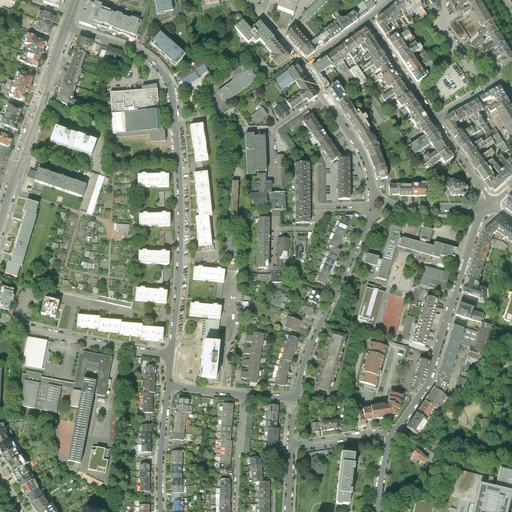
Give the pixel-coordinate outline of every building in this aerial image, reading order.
[(58,8),(61,0),(43,0),(43,2),(58,8)] [(153,0),(156,14),(173,10),(170,0),(153,0)] [(280,0),(277,9),(293,15),(299,0),(280,0)] [(320,0),(302,16),(307,22),(310,19),(332,0),(320,0)] [(365,0),(361,4),(368,13),(369,11),(374,8),(375,7),(373,5),(378,0),(365,0)] [(393,6),(398,14),(401,12),(409,24),(412,22),(409,17),(398,0),(396,1),(393,6)] [(398,0),(409,17),(417,12),(423,8),(417,0),(398,0)] [(422,0),(417,0),(423,8),(426,6),(422,0)] [(480,0),(467,0),(468,2),(472,7),(473,9),(482,3),(480,0)] [(511,0),(502,0),(509,11),(511,9),(511,0)] [(97,27),(107,29),(112,11),(100,8),(101,5),(95,3),(95,4),(85,1),(79,23),(97,29),(97,27)] [(482,3),(473,9),(465,15),(458,19),(450,25),(464,46),(468,43),(473,37),(478,33),(484,27),(492,20),(482,3)] [(353,13),(358,20),(368,13),(361,4),(359,5),(357,7),(360,12),(358,13),(355,9),(352,11),(353,13)] [(388,11),(395,21),(401,17),(398,14),(393,6),(389,9),(388,11)] [(423,8),(417,12),(420,17),(426,13),(423,8)] [(128,16),(112,11),(107,29),(110,30),(110,29),(115,30),(115,32),(120,34),(121,32),(127,34),(126,35),(135,38),(140,24),(141,24),(142,21),(128,16)] [(391,24),(396,31),(400,28),(395,21),(388,11),(386,12),(383,14),(382,15),(389,25),(391,24)] [(51,16),(44,13),(44,14),(40,13),(37,20),(52,26),(55,18),(50,17),(51,16)] [(332,16),(336,21),(343,30),(351,25),(346,18),(341,22),(339,20),(341,19),(336,13),(332,16)] [(346,18),(351,25),(358,20),(353,13),(346,18)] [(389,25),(382,15),(380,17),(376,20),(375,23),(385,37),(390,33),(386,28),(389,25)] [(317,38),(322,33),(310,19),(307,22),(305,24),(317,38)] [(52,26),(35,20),(35,23),(34,23),(33,23),(32,25),(35,31),(48,35),(49,35),(50,32),(51,29),(51,28),(52,26)] [(492,20),(484,27),(487,31),(495,26),(492,20)] [(260,39),(265,45),(274,38),(259,22),(253,27),(254,28),(251,31),(242,21),(235,28),(248,43),(253,39),(256,42),(260,39)] [(324,31),(331,39),(343,30),(336,21),(323,30),(324,31)] [(487,31),(488,33),(490,36),(498,31),(495,26),(487,31)] [(286,35),(300,52),(309,44),(294,27),(286,35)] [(375,44),(365,29),(359,33),(357,34),(368,49),(375,44)] [(392,46),(408,34),(405,30),(397,37),(395,35),(388,40),(391,44),(392,46)] [(317,38),(316,38),(319,41),(320,41),(319,42),(322,46),(331,39),(324,31),(322,33),(317,38)] [(498,31),(490,36),(494,43),(477,53),(480,56),(482,55),(484,54),(487,52),(494,48),(505,42),(498,31)] [(160,33),(150,44),(163,56),(175,66),(185,55),(160,33)] [(368,49),(357,34),(355,36),(350,39),(356,49),(360,46),(364,51),(368,49)] [(392,47),(395,52),(403,45),(401,43),(410,37),(408,34),(392,46),(392,47)] [(46,43),(35,39),(36,38),(28,35),(27,36),(26,39),(26,40),(25,40),(24,44),(28,45),(43,51),(45,46),(46,46),(47,44),(46,43)] [(92,42),(79,37),(74,51),(86,55),(88,48),(90,49),(90,48),(92,42)] [(477,41),(471,46),(475,50),(484,41),(483,40),(481,38),(480,37),(477,41)] [(277,66),(289,56),(274,38),(265,45),(273,55),(270,58),(277,66)] [(309,44),(300,52),(304,57),(307,57),(315,51),(312,47),(319,41),(316,38),(309,44)] [(356,49),(350,39),(344,44),(343,45),(349,54),(355,63),(359,60),(357,56),(355,53),(353,52),(353,53),(352,52),(356,49)] [(398,56),(399,57),(417,43),(415,40),(405,48),(403,45),(395,52),(398,56)] [(319,41),(312,47),(315,51),(322,46),(319,42),(320,41),(319,41)] [(505,42),(494,48),(495,50),(489,54),(487,52),(484,54),(482,55),(487,59),(508,47),(505,42)] [(404,63),(404,65),(413,58),(411,55),(420,48),(417,43),(399,57),(400,58),(404,63)] [(480,56),(477,53),(474,51),(475,50),(471,46),(468,43),(464,46),(470,55),(478,58),(489,68),(490,67),(491,65),(480,56)] [(368,49),(364,51),(360,54),(365,61),(371,58),(380,51),(379,50),(376,45),(375,44),(368,49)] [(43,51),(28,45),(25,54),(40,59),(42,55),(43,51)] [(344,57),(349,54),(343,45),(339,48),(335,50),(342,61),(345,58),(344,57)] [(113,48),(108,47),(104,58),(109,60),(113,48)] [(487,59),(482,55),(480,56),(491,65),(492,64),(493,63),(492,62),(496,59),(495,58),(496,58),(497,60),(511,52),(508,47),(487,59)] [(115,49),(113,48),(109,60),(115,61),(118,50),(115,49)] [(121,51),(118,50),(115,61),(120,63),(123,52),(121,51)] [(342,61),(335,50),(327,56),(325,57),(331,66),(332,67),(338,63),(340,65),(339,65),(344,73),(349,70),(342,61)] [(86,55),(74,51),(72,56),(74,57),(70,67),(80,70),(82,67),(81,66),(81,64),(83,64),(84,61),(83,60),(84,58),(85,58),(86,55)] [(380,51),(371,58),(372,60),(362,67),(364,71),(373,65),(384,58),(383,56),(381,53),(380,51)] [(497,60),(494,62),(501,65),(502,67),(503,68),(511,63),(511,54),(511,52),(497,60)] [(25,54),(25,53),(23,57),(21,57),(19,61),(20,61),(22,62),(25,63),(25,64),(32,67),(32,66),(34,67),(37,68),(37,66),(38,66),(39,64),(38,64),(40,59),(25,54)] [(266,76),(249,56),(244,60),(262,80),(266,76)] [(417,64),(419,67),(429,60),(427,56),(422,60),(417,64)] [(331,66),(325,57),(318,62),(311,67),(317,75),(320,73),(331,66)] [(384,58),(373,65),(377,72),(380,70),(388,64),(385,59),(384,58)] [(416,70),(419,67),(417,64),(413,58),(404,65),(407,68),(407,69),(411,74),(416,70)] [(195,66),(177,76),(180,82),(182,81),(185,87),(199,79),(197,77),(200,75),(200,76),(207,72),(204,66),(201,60),(194,64),(195,66)] [(429,60),(419,67),(422,72),(427,67),(431,73),(435,70),(429,60)] [(428,81),(432,88),(441,101),(442,102),(464,87),(470,84),(463,75),(460,71),(459,68),(457,66),(455,63),(428,81)] [(280,90),(295,80),(304,74),(297,64),(273,80),(280,90)] [(376,76),(378,80),(381,78),(393,70),(389,65),(388,64),(380,70),(382,72),(376,76)] [(356,65),(349,70),(361,89),(369,83),(366,79),(362,73),(356,65)] [(80,70),(70,67),(66,79),(65,78),(63,83),(75,87),(76,84),(76,83),(76,82),(77,81),(78,78),(78,77),(79,74),(80,73),(81,70),(80,70)] [(246,72),(242,67),(229,76),(233,81),(217,92),(225,103),(257,80),(249,70),(246,72)] [(26,73),(18,70),(15,80),(30,86),(33,77),(25,75),(26,73)] [(361,89),(349,70),(344,73),(357,92),(361,89)] [(393,70),(381,78),(388,88),(391,87),(400,80),(396,75),(393,70)] [(414,79),(415,80),(420,76),(416,70),(411,74),(414,79)] [(325,78),(323,79),(320,73),(317,75),(325,87),(329,84),(325,78)] [(376,76),(374,73),(366,79),(369,83),(370,85),(378,80),(376,76)] [(295,80),(302,90),(311,84),(304,74),(295,80)] [(30,86),(15,80),(14,83),(8,81),(6,85),(12,88),(28,93),(30,86)] [(400,80),(391,87),(393,90),(382,97),(384,101),(404,87),(403,85),(400,80)] [(75,87),(63,83),(61,89),(60,90),(59,92),(58,93),(59,95),(56,101),(61,103),(63,104),(64,105),(64,104),(68,106),(68,105),(75,108),(77,102),(70,100),(73,92),(75,87)] [(311,84),(302,90),(307,98),(309,101),(318,95),(311,84)] [(119,92),(110,93),(111,102),(108,102),(108,105),(111,105),(112,114),(111,114),(113,134),(116,134),(116,138),(149,135),(150,143),(165,141),(164,130),(163,131),(163,127),(161,127),(159,110),(157,89),(156,85),(152,85),(142,87),(142,90),(119,92)] [(346,98),(337,85),(327,91),(337,105),(346,99),(346,98)] [(404,87),(384,101),(386,104),(397,96),(400,100),(409,93),(405,88),(404,87)] [(28,93),(12,88),(9,96),(14,98),(13,99),(20,101),(20,100),(24,101),(25,102),(25,101),(28,93)] [(481,100),(485,107),(504,95),(505,98),(508,96),(506,92),(504,89),(503,89),(501,88),(481,100)] [(291,109),(307,98),(302,90),(286,101),(289,106),(291,109)] [(390,110),(393,113),(394,112),(398,109),(404,105),(413,99),(410,95),(409,93),(400,100),(397,101),(399,104),(390,110)] [(374,96),(369,99),(385,122),(390,118),(374,96)] [(494,114),(511,103),(511,102),(508,96),(505,98),(497,104),(498,106),(491,110),(494,114)] [(346,99),(337,105),(341,110),(344,116),(353,110),(346,99)] [(412,117),(421,111),(417,105),(413,99),(404,105),(412,117)] [(486,123),(491,132),(495,129),(489,116),(486,110),(485,107),(481,100),(471,105),(470,106),(482,126),(486,123)] [(287,107),(283,101),(274,108),(280,117),(289,110),(287,107)] [(511,103),(494,114),(492,115),(506,143),(511,138),(511,103)] [(9,106),(6,114),(19,118),(21,110),(9,106)] [(463,110),(469,119),(470,120),(473,118),(478,128),(482,126),(470,106),(469,107),(463,110)] [(263,107),(250,116),(256,125),(263,121),(263,119),(268,115),(263,107)] [(353,110),(344,116),(352,128),(358,136),(359,138),(368,132),(367,130),(369,128),(367,125),(366,126),(363,122),(367,119),(365,115),(361,118),(358,115),(360,114),(358,111),(355,112),(353,110)] [(455,115),(460,123),(462,125),(469,119),(463,110),(456,114),(455,115)] [(412,117),(410,118),(417,128),(427,120),(424,116),(421,111),(412,117)] [(6,114),(2,113),(1,116),(5,117),(4,120),(2,120),(1,124),(4,126),(5,126),(9,128),(13,129),(13,130),(14,130),(15,130),(16,129),(15,128),(16,125),(17,125),(18,123),(17,123),(19,118),(6,114)] [(312,135),(322,129),(312,114),(302,121),(312,135)] [(455,115),(445,120),(448,125),(456,136),(460,132),(456,126),(460,123),(455,115)] [(295,120),(277,129),(282,138),(291,133),(290,132),(299,127),(295,120)] [(422,133),(423,133),(432,127),(430,125),(429,122),(427,120),(417,128),(416,128),(418,130),(419,129),(420,129),(421,130),(421,131),(422,133)] [(486,123),(482,126),(484,129),(486,134),(491,132),(486,123)] [(202,125),(190,127),(193,145),(205,143),(204,139),(202,129),(203,129),(202,125)] [(460,142),(464,149),(472,144),(470,139),(484,129),(482,126),(478,128),(475,130),(460,142)] [(76,134),(55,127),(50,143),(71,150),(76,134)] [(409,146),(412,150),(427,140),(436,133),(435,131),(433,128),(432,127),(423,133),(426,138),(425,138),(424,137),(423,137),(409,146)] [(456,136),(460,142),(475,130),(473,127),(465,134),(462,131),(460,132),(456,136)] [(418,130),(416,128),(403,137),(407,144),(411,141),(409,138),(419,132),(419,129),(418,130)] [(322,129),(312,135),(317,143),(327,136),(322,129)] [(482,136),(484,139),(486,142),(491,139),(498,134),(496,131),(488,137),(486,134),(482,136)] [(368,132),(359,138),(364,146),(366,150),(370,158),(380,154),(376,144),(374,141),(369,132),(368,132)] [(253,133),(243,134),(245,169),(246,176),(255,175),(255,171),(266,171),(264,135),(254,136),(253,133)] [(436,133),(427,140),(428,141),(432,147),(441,140),(439,136),(436,133)] [(97,142),(76,134),(71,150),(92,157),(97,142)] [(497,149),(503,144),(498,134),(491,139),(494,143),(497,149)] [(7,137),(1,135),(1,136),(0,135),(0,144),(8,148),(8,147),(9,147),(10,145),(9,144),(10,143),(11,140),(11,139),(7,138),(7,137)] [(317,143),(325,154),(335,147),(327,136),(317,143)] [(464,149),(469,155),(476,150),(486,142),(484,139),(474,146),(472,144),(464,149)] [(476,150),(478,154),(494,143),(491,139),(486,142),(476,150)] [(428,141),(427,140),(412,150),(415,154),(428,145),(427,142),(428,141)] [(427,163),(447,149),(446,147),(441,140),(432,147),(435,151),(429,156),(427,154),(423,157),(427,163)] [(205,143),(193,145),(196,162),(208,160),(207,156),(205,147),(206,147),(205,143)] [(8,148),(0,144),(0,154),(5,157),(8,148)] [(497,149),(502,157),(509,152),(503,144),(497,149)] [(340,156),(335,147),(325,154),(331,163),(340,156)] [(424,168),(427,171),(434,166),(433,165),(439,161),(438,160),(441,159),(444,164),(453,158),(448,151),(447,149),(427,163),(423,166),(424,168)] [(478,154),(476,150),(469,155),(475,164),(482,159),(478,154)] [(480,171),(487,166),(484,161),(485,160),(487,161),(497,154),(494,151),(482,159),(475,164),(480,171)] [(380,154),(370,158),(371,161),(374,169),(384,165),(380,154)] [(505,169),(511,178),(511,162),(510,160),(507,164),(502,157),(499,158),(507,168),(505,169)] [(337,159),(338,199),(349,199),(349,192),(349,179),(349,166),(349,159),(337,159)] [(511,179),(511,178),(505,169),(502,172),(494,161),(491,164),(501,177),(507,184),(508,183),(511,179)] [(292,162),(292,182),(309,182),(309,162),(292,162)] [(387,179),(384,165),(374,169),(375,174),(376,181),(387,179)] [(496,177),(488,165),(487,166),(480,171),(488,183),(494,179),(496,177)] [(35,179),(37,172),(29,170),(27,177),(35,179)] [(57,176),(49,174),(49,172),(47,172),(46,173),(38,170),(37,172),(35,179),(34,182),(44,185),(53,188),(57,176)] [(207,173),(194,175),(195,181),(194,181),(194,183),(195,183),(196,189),(208,187),(207,173)] [(142,176),(137,176),(138,188),(153,188),(153,176),(146,176),(146,174),(144,174),(142,174),(142,176)] [(160,176),(153,176),(153,188),(169,188),(169,176),(165,176),(165,174),(162,174),(160,174),(160,176)] [(257,181),(245,182),(245,211),(285,211),(285,191),(270,191),(270,181),(265,181),(265,174),(257,174),(257,181)] [(68,180),(64,178),(64,177),(62,177),(61,176),(61,178),(57,176),(53,188),(64,192),(68,180)] [(104,178),(99,176),(86,214),(92,216),(104,178)] [(443,179),(441,183),(443,186),(438,189),(440,193),(444,191),(448,196),(450,194),(452,196),(461,196),(462,197),(463,197),(463,196),(464,196),(464,195),(465,195),(466,193),(467,191),(466,191),(467,191),(466,190),(467,190),(467,189),(467,188),(466,188),(466,187),(465,188),(460,180),(458,180),(458,178),(457,176),(454,176),(453,178),(453,180),(451,180),(448,179),(443,179)] [(507,184),(501,177),(496,182),(494,179),(488,183),(493,191),(499,192),(504,187),(507,184)] [(76,182),(68,180),(64,192),(82,198),(86,186),(78,183),(79,182),(77,182),(76,181),(76,182)] [(238,181),(232,181),(230,219),(236,219),(238,181)] [(44,185),(34,182),(32,187),(31,190),(41,193),(44,185)] [(292,182),(292,203),(309,203),(309,182),(292,182)] [(399,182),(399,185),(399,197),(411,197),(411,186),(407,186),(407,182),(399,182)] [(411,185),(411,186),(411,197),(426,197),(426,184),(421,184),(421,185),(415,185),(415,184),(412,184),(411,185)] [(399,185),(388,186),(389,197),(399,197),(399,185)] [(196,189),(195,189),(196,195),(195,195),(196,197),(197,203),(210,202),(208,187),(196,189)] [(39,204),(27,201),(23,212),(25,213),(35,216),(39,204)] [(197,203),(198,209),(197,209),(197,212),(198,211),(199,218),(208,216),(211,216),(210,202),(197,203)] [(309,224),(309,203),(292,203),(292,224),(309,224)] [(32,233),(37,216),(35,216),(25,213),(20,229),(32,233)] [(154,226),(154,215),(147,215),(147,213),(145,213),(143,213),(143,215),(139,215),(139,227),(154,226)] [(162,213),(162,215),(154,215),(154,226),(170,226),(170,214),(166,214),(166,213),(164,213),(162,213)] [(199,218),(195,218),(196,224),(195,224),(196,227),(196,226),(197,232),(210,231),(208,216),(199,218)] [(256,217),(256,234),(269,234),(269,217),(256,217)] [(342,217),(339,223),(348,227),(350,221),(344,218),(342,217)] [(504,222),(500,218),(486,230),(483,233),(480,243),(490,246),(493,236),(495,234),(495,233),(497,232),(504,222)] [(511,242),(511,240),(511,227),(504,222),(497,232),(511,242)] [(339,223),(336,228),(345,232),(348,227),(339,223)] [(432,230),(423,228),(419,239),(420,239),(419,243),(402,238),(402,240),(398,238),(400,230),(391,227),(382,261),(378,260),(378,258),(367,254),(364,263),(376,266),(380,267),(377,278),(386,281),(396,246),(400,247),(439,259),(440,256),(450,259),(453,249),(434,243),(433,247),(425,245),(426,241),(428,242),(432,230)] [(336,228),(334,234),(343,238),(345,232),(336,228)] [(32,233),(20,229),(15,247),(27,250),(30,240),(32,233)] [(197,232),(198,238),(197,238),(197,241),(198,241),(199,247),(211,245),(210,231),(197,232)] [(256,234),(256,251),(269,251),(269,234),(256,234)] [(334,234),(331,240),(340,244),(343,238),(334,234)] [(306,236),(293,236),(293,260),(305,261),(306,236)] [(276,266),(288,267),(288,238),(277,237),(276,266)] [(338,249),(340,244),(331,240),(329,246),(332,247),(338,249)] [(477,252),(474,260),(484,263),(490,246),(480,243),(477,252)] [(211,245),(199,247),(194,247),(194,253),(214,251),(214,245),(211,245)] [(27,250),(15,247),(10,263),(20,266),(22,267),(27,250)] [(332,247),(329,253),(338,256),(340,251),(338,249),(332,247)] [(154,252),(146,252),(146,251),(144,251),(143,251),(143,252),(139,252),(138,264),(153,264),(154,252)] [(161,253),(154,252),(153,264),(169,265),(169,253),(165,253),(165,252),(163,252),(161,251),(161,253)] [(269,268),(269,251),(256,251),(256,269),(269,268)] [(336,262),(338,256),(329,253),(327,258),(336,262)] [(333,268),(336,262),(327,258),(324,264),(333,268)] [(471,269),(469,277),(479,281),(484,263),(474,260),(471,269)] [(10,263),(8,263),(5,274),(17,278),(20,266),(10,263)] [(324,264),(322,270),(330,274),(333,268),(324,264)] [(198,268),(194,268),(192,280),(208,282),(209,270),(202,269),(202,267),(198,267),(198,268)] [(449,274),(424,267),(419,285),(444,292),(449,274)] [(216,270),(209,270),(208,282),(224,283),(225,271),(221,271),(221,269),(216,269),(216,270)] [(322,270),(319,276),(328,279),(330,274),(322,270)] [(285,271),(270,271),(270,284),(285,284),(285,271)] [(325,285),(328,279),(319,276),(316,281),(325,285)] [(479,281),(469,277),(464,293),(472,295),(483,299),(486,289),(482,288),(481,289),(477,288),(479,281)] [(366,288),(366,287),(356,323),(374,328),(385,293),(373,289),(374,286),(367,284),(366,288)] [(0,286),(0,298),(13,301),(15,290),(0,286)] [(131,309),(132,303),(55,286),(52,300),(58,301),(60,293),(131,309)] [(152,290),(144,290),(144,288),(142,288),(141,288),(140,289),(136,289),(135,301),(150,302),(152,290)] [(420,290),(415,288),(410,304),(416,306),(420,290)] [(321,294),(309,289),(305,299),(316,304),(321,294)] [(159,291),(152,290),(150,302),(166,304),(167,292),(163,291),(163,290),(161,290),(159,290),(159,291)] [(285,295),(276,292),(272,304),(280,307),(285,295)] [(511,292),(510,292),(508,299),(509,299),(502,319),(510,321),(509,324),(511,325),(511,292)] [(426,296),(423,308),(434,311),(438,300),(426,296)] [(0,298),(0,309),(10,312),(13,301),(0,298)] [(59,302),(45,299),(41,314),(55,318),(59,302)] [(194,304),(190,303),(188,316),(204,318),(205,305),(198,305),(198,303),(197,303),(194,302),(194,304)] [(474,312),(475,308),(460,304),(456,316),(462,318),(471,321),(471,320),(474,312)] [(212,306),(205,305),(204,318),(209,318),(219,320),(221,307),(217,307),(217,305),(215,305),(212,305),(212,306)] [(314,310),(302,305),(298,314),(310,319),(314,310)] [(237,306),(237,315),(245,315),(245,306),(237,306)] [(423,308),(420,319),(431,323),(434,311),(423,308)] [(483,314),(474,312),(471,320),(481,323),(483,314)] [(100,317),(78,316),(77,327),(99,329),(99,319),(100,317)] [(413,317),(407,316),(400,339),(408,341),(410,337),(409,336),(408,335),(413,317)] [(297,332),(301,322),(288,317),(285,327),(297,332)] [(217,340),(219,320),(209,318),(206,339),(217,340)] [(121,321),(99,319),(99,329),(98,331),(120,333),(121,323),(121,321)] [(424,346),(431,323),(420,319),(413,343),(424,346)] [(142,325),(121,323),(120,333),(120,335),(141,337),(142,327),(142,325)] [(479,333),(465,329),(460,344),(470,347),(468,355),(462,370),(461,372),(463,374),(467,371),(469,376),(482,364),(479,362),(481,361),(479,360),(482,361),(489,353),(487,352),(491,340),(488,339),(492,325),(481,323),(479,333)] [(450,335),(448,343),(459,347),(460,344),(465,329),(453,326),(451,334),(450,335)] [(163,329),(142,327),(141,337),(141,339),(162,341),(163,329)] [(329,330),(324,351),(341,356),(347,335),(329,330)] [(50,342),(28,338),(23,365),(44,369),(45,362),(47,362),(48,362),(50,352),(49,352),(48,352),(50,342)] [(287,338),(286,345),(296,348),(298,342),(287,338)] [(217,340),(206,339),(202,376),(217,377),(221,340),(217,340)] [(261,348),(262,342),(245,340),(245,343),(250,344),(250,347),(261,348)] [(370,342),(359,382),(376,387),(379,374),(387,347),(370,342)] [(444,353),(441,363),(453,367),(459,347),(448,343),(444,353)] [(286,345),(284,351),(294,354),(296,348),(286,345)] [(80,464),(93,397),(93,394),(95,395),(105,396),(112,357),(80,351),(75,378),(74,383),(69,382),(41,377),(42,374),(26,371),(26,374),(22,373),(19,389),(23,389),(19,406),(35,409),(43,411),(56,413),(57,408),(59,396),(61,387),(70,389),(73,389),(69,407),(78,408),(75,424),(69,455),(68,462),(80,464)] [(284,351),(282,356),(292,360),(294,354),(284,351)] [(324,351),(318,369),(336,374),(341,356),(324,351)] [(260,361),(261,355),(243,352),(243,355),(249,356),(248,360),(260,361)] [(282,356),(280,362),(290,365),(292,360),(282,356)] [(410,392),(417,394),(424,383),(430,362),(419,358),(417,367),(413,379),(410,390),(410,392)] [(435,388),(444,394),(453,367),(441,363),(437,377),(436,381),(437,381),(435,388)] [(279,364),(277,370),(288,372),(290,366),(279,364)] [(258,374),(259,368),(242,365),(242,368),(247,369),(247,373),(258,374)] [(330,396),(336,374),(318,369),(312,391),(330,396)] [(277,370),(276,376),(287,378),(288,372),(277,370)] [(276,376),(275,382),(286,385),(287,378),(276,376)] [(257,387),(258,380),(240,377),(240,380),(246,382),(245,385),(257,387)] [(275,382),(274,389),(285,391),(286,385),(275,382)] [(425,401),(434,407),(437,409),(446,396),(444,394),(435,388),(434,387),(429,394),(425,401)] [(401,393),(390,390),(386,404),(385,404),(371,406),(367,407),(363,408),(364,413),(360,413),(358,414),(359,421),(358,421),(359,427),(367,426),(366,421),(369,420),(375,419),(398,416),(404,394),(401,393)] [(189,404),(190,397),(178,396),(178,403),(189,404)] [(417,413),(426,419),(434,407),(425,401),(421,406),(417,413)] [(188,411),(189,404),(178,403),(177,410),(188,411)] [(233,412),(233,404),(223,404),(222,411),(233,412)] [(277,414),(278,406),(267,405),(267,409),(268,409),(268,413),(277,414)] [(253,409),(247,409),(247,410),(247,413),(247,416),(246,419),(246,422),(246,425),(245,428),(245,431),(245,434),(245,437),(244,440),(244,443),(244,446),(244,449),(243,452),(243,453),(249,454),(251,433),(252,433),(252,430),(251,430),(253,409)] [(187,418),(188,411),(177,410),(176,417),(187,418)] [(232,419),(233,412),(222,411),(222,418),(232,419)] [(277,421),(277,414),(268,413),(267,420),(277,421)] [(411,421),(407,427),(417,434),(427,420),(426,419),(417,413),(411,421)] [(186,425),(187,418),(176,417),(175,424),(186,425)] [(231,427),(232,419),(222,418),(221,426),(231,427)] [(330,420),(331,428),(338,427),(337,419),(330,420)] [(487,429),(485,419),(477,421),(479,430),(487,429)] [(5,425),(4,426),(6,431),(16,426),(16,429),(23,429),(23,423),(17,423),(15,420),(5,425)] [(276,429),(277,421),(267,420),(266,428),(276,429)] [(323,426),(322,421),(314,422),(315,432),(323,431),(323,426)] [(186,432),(186,425),(175,424),(174,431),(186,432)] [(231,434),(231,427),(221,426),(220,433),(231,434)] [(278,437),(278,429),(276,429),(266,428),(266,432),(268,432),(268,436),(278,437)] [(0,434),(0,443),(9,438),(6,431),(0,434)] [(185,439),(186,432),(174,431),(173,438),(185,439)] [(230,441),(231,434),(220,433),(220,440),(222,441),(230,441)] [(277,444),(278,437),(268,436),(267,443),(277,444)] [(0,443),(0,449),(3,454),(15,447),(9,438),(0,443)] [(231,449),(232,441),(230,441),(222,441),(221,448),(231,449)] [(276,451),(277,444),(267,443),(267,450),(276,451)] [(3,454),(7,463),(19,455),(19,451),(21,450),(18,445),(15,447),(3,454)] [(110,450),(92,446),(87,470),(105,474),(110,450)] [(231,456),(231,449),(221,448),(220,455),(231,456)] [(334,455),(333,449),(302,454),(303,460),(334,455)] [(421,454),(415,450),(411,456),(412,456),(410,460),(415,463),(417,460),(424,464),(427,459),(420,455),(421,454)] [(350,453),(341,452),(335,503),(349,505),(350,493),(353,467),(355,453),(350,453)] [(7,463),(12,472),(25,465),(26,464),(21,454),(19,455),(7,463)] [(230,463),(231,456),(220,455),(220,463),(230,463)] [(261,465),(260,460),(258,460),(258,457),(248,458),(249,461),(250,461),(251,466),(261,465)] [(229,471),(230,463),(220,463),(219,470),(229,471)] [(12,472),(17,480),(29,473),(25,465),(12,472)] [(509,511),(511,506),(511,503),(511,470),(502,468),(498,487),(487,484),(488,477),(457,470),(451,496),(460,499),(458,510),(451,508),(449,511),(509,511)] [(17,480),(21,487),(33,480),(29,473),(17,480)] [(231,482),(231,478),(221,478),(220,487),(232,488),(232,482),(231,482)] [(21,487),(26,496),(38,489),(33,480),(21,487)] [(26,496),(31,503),(43,496),(38,489),(26,496)] [(31,503),(36,511),(49,505),(43,496),(31,503)] [(173,505),(173,510),(184,510),(184,504),(180,504),(180,500),(174,500),(174,505),(173,505)] [(440,511),(442,507),(415,500),(412,511),(440,511)] [(36,511),(58,511),(53,503),(49,505),(36,511)]
